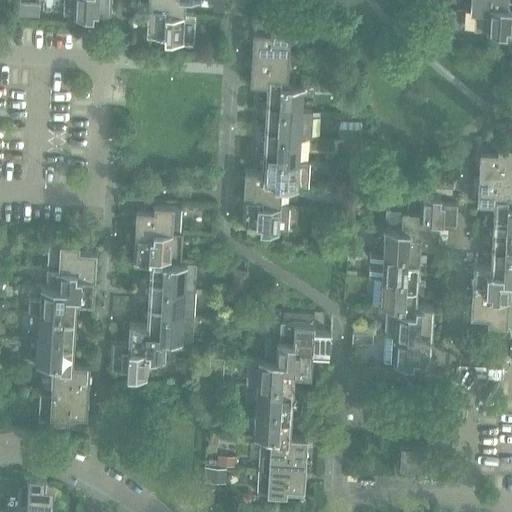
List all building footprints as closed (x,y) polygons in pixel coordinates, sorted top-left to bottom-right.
[(110,10),(110,0),(64,0),(63,13),(73,14),(105,16),(106,10),(110,10)] [(148,0),(148,5),(166,6),(166,13),(184,14),(185,0),(148,0)] [(470,0),(470,11),(475,12),(488,12),(488,5),(506,6),(506,0),(470,0)] [(511,0),(506,0),(506,6),(488,5),(488,12),(475,12),(474,29),(485,30),(485,31),(505,32),(505,35),(511,34),(511,0)] [(16,16),(38,17),(39,5),(17,3),(16,16)] [(214,12),(224,12),(224,3),(214,3),(214,12)] [(166,13),(166,6),(148,5),(146,38),(164,38),(191,40),(193,14),(184,14),(166,13)] [(433,22),(444,23),(445,10),(434,9),(433,22)] [(271,32),(253,31),(251,57),(270,58),(270,51),(288,52),(289,41),(299,42),(300,27),(271,25),(271,32)] [(286,83),(288,52),(270,51),(270,58),(251,57),(250,83),(268,84),(269,77),(286,78),(285,83),(286,83)] [(285,83),(286,78),(269,77),(268,84),(267,102),(284,103),(283,109),(302,110),(303,84),(286,83),(285,83)] [(340,111),(351,111),(352,96),(346,96),(341,96),(340,111)] [(283,109),(284,103),(267,102),(265,127),(282,129),(282,135),(300,135),(309,136),(311,111),(302,110),(283,109)] [(282,135),(282,129),(265,127),(264,152),(281,153),(280,160),(299,161),(300,135),(282,135)] [(350,138),(350,128),(338,128),(337,137),(350,138)] [(511,146),(498,145),(497,152),(479,150),(478,177),(497,178),(497,172),(511,172),(511,146)] [(280,160),(281,153),(264,152),(263,171),(263,178),(279,179),(279,186),(280,186),(306,187),(308,161),(299,161),(280,160)] [(263,171),(245,169),(243,196),(261,197),(261,204),(279,205),(280,186),(279,186),(279,179),(263,178),(263,171)] [(511,196),(511,172),(497,172),(497,178),(478,177),(477,202),(494,203),(495,203),(495,195),(511,196)] [(435,180),(435,187),(453,188),(453,181),(435,180)] [(373,186),(362,186),(360,201),(372,202),(373,186)] [(342,190),(342,194),(336,189),(331,195),(344,207),(344,206),(349,201),(350,201),(351,199),(342,190)] [(456,200),(439,199),(439,192),(408,190),(407,209),(419,210),(420,210),(420,218),(436,218),(436,226),(438,226),(454,227),(456,200)] [(511,228),(511,196),(495,195),(495,203),(494,203),(493,221),(510,222),(510,228),(511,228)] [(261,197),(243,196),(242,222),(259,223),(259,229),(288,230),(289,206),(279,205),(261,204),(261,197)] [(349,201),(344,206),(353,214),(357,210),(349,201)] [(179,205),(173,205),(153,204),(153,210),(136,209),(134,237),(153,238),(153,232),(171,233),(180,234),(180,231),(178,231),(179,205)] [(419,210),(407,209),(402,209),(400,228),(402,228),(402,235),(419,236),(418,243),(419,243),(437,245),(438,226),(436,226),(436,218),(420,218),(420,210),(419,210)] [(511,228),(510,228),(510,222),(493,221),(492,246),(508,247),(508,253),(511,253),(511,228)] [(402,228),(400,228),(384,227),(382,253),(400,254),(400,260),(418,261),(419,243),(418,243),(419,236),(402,235),(402,228)] [(180,234),(171,233),(153,232),(153,238),(134,237),(133,261),(151,262),(152,254),(169,255),(169,261),(179,262),(180,234)] [(79,243),(59,242),(48,242),(46,268),(58,269),(76,270),(76,276),(94,277),(96,251),(78,250),(79,243)] [(511,253),(508,253),(508,247),(492,246),(490,264),(492,264),(491,272),(508,273),(507,280),(511,280),(511,253)] [(400,260),(400,254),(382,253),(380,278),(399,279),(398,285),(416,286),(418,261),(400,260)] [(169,261),(169,255),(152,254),(151,262),(149,280),(166,281),(166,287),(185,288),(186,262),(179,262),(169,261)] [(492,264),(490,264),(473,263),(471,290),(490,291),(489,297),(511,298),(511,280),(507,280),(508,273),(491,272),(492,264)] [(76,270),(58,269),(46,268),(45,285),(58,286),(57,294),(74,295),(74,302),(75,302),(93,303),(94,277),(76,276),(76,270)] [(8,276),(0,275),(0,283),(8,284),(8,276)] [(398,285),(399,279),(380,278),(379,304),(387,304),(396,305),(397,305),(396,311),(414,312),(414,304),(415,304),(416,286),(398,285)] [(166,287),(166,281),(149,280),(148,305),(165,306),(165,312),(192,314),(194,289),(185,288),(166,287)] [(232,282),(231,291),(244,293),(245,284),(232,282)] [(58,286),(45,285),(40,285),(39,300),(28,299),(27,311),(38,311),(57,312),(56,319),(74,320),(75,302),(74,302),(74,295),(57,294),(58,286)] [(511,298),(489,297),(490,291),(471,290),(470,315),(473,316),(472,322),(511,324),(511,298)] [(0,300),(0,308),(8,309),(9,300),(0,300)] [(397,305),(396,305),(387,304),(385,335),(412,336),(413,330),(431,331),(433,305),(415,304),(414,304),(414,312),(396,311),(397,305)] [(165,312),(165,306),(148,305),(147,323),(148,323),(147,330),(164,331),(163,338),(165,338),(191,340),(192,314),(165,312)] [(56,319),(57,312),(38,311),(37,337),(55,338),(55,344),(73,345),(74,320),(56,319)] [(148,323),(147,323),(129,322),(128,341),(130,341),(129,348),(146,349),(145,356),(147,356),(164,357),(165,338),(163,338),(164,331),(147,330),(148,323)] [(313,330),(313,324),(293,322),(292,342),(294,342),(294,349),(310,350),(309,357),(311,357),(328,358),(330,331),(313,330)] [(353,324),(352,333),(362,333),(372,334),(373,325),(353,324)] [(412,336),(385,335),(383,361),(429,363),(431,331),(413,330),(412,336)] [(352,333),(351,345),(372,342),(372,334),(362,333),(352,333)] [(55,344),(55,338),(37,337),(35,362),(52,363),(53,363),(53,369),(70,370),(71,363),(72,363),(73,345),(55,344)] [(130,341),(128,341),(111,340),(110,367),(126,367),(126,374),(146,375),(147,356),(145,356),(146,349),(129,348),(130,341)] [(292,367),(292,375),(310,376),(311,357),(309,357),(310,350),(294,349),(294,342),(292,342),(264,340),(264,358),(276,359),(276,366),(292,367)] [(223,355),(224,343),(215,342),(214,354),(223,355)] [(264,358),(258,358),(246,357),(244,384),(256,385),(274,386),(274,392),(291,393),(292,375),(292,367),(276,366),(276,359),(264,358)] [(89,363),(72,363),(71,363),(70,370),(53,369),(53,363),(52,363),(50,394),(68,395),(69,389),(87,390),(89,363)] [(274,392),(274,386),(256,385),(254,410),(272,411),(272,417),(290,418),(291,393),(274,392)] [(86,416),(87,390),(69,389),(68,395),(50,394),(38,393),(37,419),(68,421),(69,415),(86,416)] [(272,417),(272,411),(254,410),(253,435),(260,435),(259,442),(288,443),(288,436),(289,436),(290,418),(272,417)] [(207,447),(216,448),(217,434),(208,433),(207,447)] [(307,437),(289,436),(288,436),(288,443),(259,442),(258,466),(286,468),(286,462),(305,463),(307,437)] [(424,470),(426,447),(401,446),(400,469),(424,470)] [(233,455),(217,454),(216,463),(233,464),(233,455)] [(303,495),(305,463),(286,462),(286,468),(258,466),(256,492),(303,495)] [(224,482),(225,468),(205,467),(204,481),(224,482)] [(52,511),(53,501),(18,498),(17,511),(52,511)]
